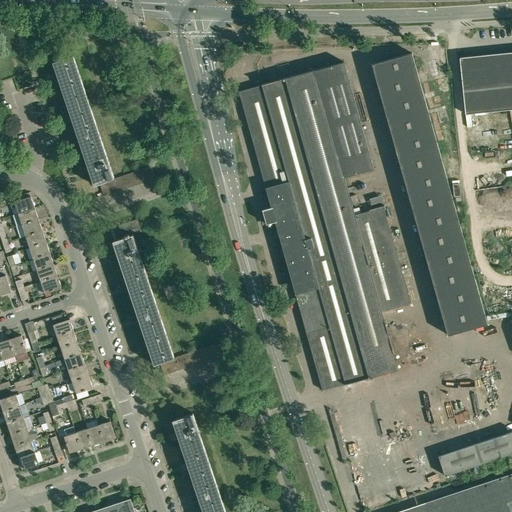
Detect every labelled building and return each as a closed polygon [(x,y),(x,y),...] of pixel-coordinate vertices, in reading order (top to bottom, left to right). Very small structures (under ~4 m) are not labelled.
[(462,86),(511,80),(511,52),(460,58),(460,56),(458,56),(460,74),(461,74),(462,86)] [(410,54),(370,65),(398,162),(395,163),(398,173),(401,172),(448,336),(488,325),(410,54)] [(59,81),(63,93),(83,86),(73,55),(53,62),(56,72),(57,75),(56,75),(55,77),(52,78),(53,83),(59,81)] [(355,215),(345,177),(374,169),(344,62),(315,71),(315,70),(238,91),(271,207),(262,210),(264,217),(266,224),(275,222),(278,233),(322,391),(324,390),(326,391),(328,391),(329,389),(344,385),(345,384),(346,385),(346,384),(398,370),(398,371),(399,370),(382,312),(410,304),(384,207),(355,215)] [(511,80),(462,86),(465,114),(511,109),(511,80)] [(69,111),(73,124),(93,117),(83,86),(63,93),(66,103),(67,105),(66,106),(65,108),(62,109),(64,113),(69,111)] [(74,144),(80,142),(84,155),(104,148),(93,117),(73,124),(77,134),(78,136),(76,137),(76,139),(72,140),(74,144)] [(94,186),(99,184),(105,182),(111,180),(114,179),(104,148),(84,155),(87,164),(88,167),(87,167),(86,169),(83,170),(84,175),(90,173),(94,186)] [(151,167),(145,169),(149,181),(155,179),(151,167)] [(144,183),(149,181),(145,169),(140,171),(144,183)] [(138,184),(144,183),(140,171),(134,172),(138,184)] [(134,172),(128,174),(132,186),(138,184),(134,172)] [(128,174),(123,176),(127,188),(132,186),(128,174)] [(123,176),(117,178),(121,190),(127,188),(123,176)] [(115,192),(121,190),(117,178),(114,179),(111,180),(115,192)] [(111,180),(105,182),(109,194),(115,192),(111,180)] [(109,194),(105,182),(99,184),(104,196),(109,194)] [(18,214),(34,208),(30,197),(10,203),(12,208),(15,207),(18,214)] [(21,225),(38,220),(34,208),(18,214),(13,216),(16,227),(21,225)] [(119,260),(123,272),(143,265),(133,235),(142,232),(137,219),(109,228),(111,233),(112,235),(114,240),(112,241),(115,249),(116,251),(117,254),(116,254),(115,256),(112,257),(113,262),(119,260)] [(21,225),(25,237),(42,231),(38,220),(21,225)] [(46,242),(42,231),(25,237),(29,248),(46,242)] [(8,242),(2,244),(6,253),(11,251),(8,242)] [(29,248),(33,259),(50,254),(46,242),(29,248)] [(33,259),(37,270),(53,265),(50,254),(33,259)] [(10,266),(15,265),(12,256),(7,257),(10,266)] [(15,265),(10,266),(13,276),(18,274),(15,265)] [(37,270),(41,282),(57,276),(53,265),(37,270)] [(123,292),(129,290),(133,303),(153,296),(143,265),(123,272),(126,282),(127,284),(126,285),(125,287),(122,288),(123,292)] [(0,277),(0,295),(11,292),(6,275),(0,277)] [(57,276),(41,282),(45,293),(61,288),(57,276)] [(19,291),(24,289),(21,280),(15,282),(19,291)] [(24,289),(19,291),(22,301),(28,299),(24,289)] [(139,321),(143,333),(164,327),(153,296),(133,303),(136,312),(137,315),(136,316),(135,318),(132,319),(134,323),(139,321)] [(53,325),(57,336),(73,331),(69,319),(53,325)] [(171,359),(174,358),(164,327),(143,333),(147,343),(148,346),(146,346),(146,348),(142,349),(144,354),(150,352),(154,365),(159,363),(165,361),(171,359)] [(28,333),(31,344),(37,342),(34,331),(28,333)] [(77,342),(73,331),(57,336),(61,348),(77,342)] [(13,350),(15,356),(27,352),(21,336),(9,339),(13,350)] [(9,339),(0,342),(0,349),(0,350),(4,360),(15,356),(13,350),(9,339)] [(37,342),(31,344),(33,349),(34,352),(40,350),(40,349),(37,342)] [(61,348),(64,359),(81,354),(77,342),(61,348)] [(215,358),(221,356),(217,343),(211,345),(215,358)] [(209,360),(215,358),(211,345),(205,347),(209,360)] [(204,361),(209,360),(205,347),(199,349),(204,361)] [(199,349),(194,351),(198,363),(204,361),(199,349)] [(192,365),(198,363),(194,351),(188,353),(192,365)] [(188,353),(182,355),(187,367),(192,365),(188,353)] [(68,371),(85,365),(81,354),(64,359),(61,360),(62,365),(66,363),(68,371)] [(181,369),(187,367),(182,355),(177,357),(181,369)] [(36,358),(39,368),(44,366),(41,356),(36,358)] [(177,357),(174,358),(171,359),(175,371),(181,369),(177,357)] [(175,371),(171,359),(165,361),(170,373),(175,371)] [(170,373),(165,361),(159,363),(164,375),(170,373)] [(68,371),(72,382),(88,376),(85,365),(68,371)] [(47,375),(44,366),(39,368),(42,377),(47,375)] [(34,376),(32,377),(23,380),(25,385),(34,382),(41,380),(37,369),(32,371),(34,376)] [(88,376),(72,382),(76,394),(92,388),(88,376)] [(16,388),(25,385),(23,380),(14,383),(16,388)] [(0,383),(0,386),(1,390),(11,387),(9,381),(0,383)] [(47,384),(42,386),(45,395),(50,393),(47,384)] [(45,395),(48,404),(49,404),(53,403),(50,393),(45,395)] [(0,403),(3,411),(20,406),(16,394),(0,399),(0,403)] [(91,397),(93,403),(103,400),(101,394),(91,397)] [(45,395),(40,397),(43,406),(48,404),(45,395)] [(93,403),(91,397),(81,400),(83,406),(93,403)] [(65,402),(67,408),(76,405),(75,399),(65,402)] [(53,403),(49,404),(53,416),(59,413),(58,410),(58,411),(56,406),(56,405),(54,402),(53,403)] [(67,408),(65,402),(56,405),(56,406),(58,411),(58,410),(67,408)] [(7,423),(24,417),(20,406),(3,411),(7,423)] [(43,414),(46,423),(51,421),(48,412),(43,414)] [(173,440),(178,439),(180,444),(182,451),(203,444),(192,412),(172,420),(175,428),(176,430),(176,433),(175,433),(174,435),(171,436),(173,440)] [(24,417),(7,423),(10,434),(27,429),(24,417)] [(54,430),(51,421),(46,423),(49,432),(54,430)] [(98,425),(104,442),(115,438),(110,421),(98,425)] [(104,442),(98,425),(87,428),(93,446),(104,442)] [(75,432),(81,449),(93,446),(87,428),(75,432)] [(27,429),(10,434),(14,446),(31,440),(38,438),(36,433),(29,435),(27,429)] [(511,431),(438,457),(444,476),(511,453),(511,431)] [(81,449),(75,432),(64,436),(70,453),(81,449)] [(50,438),(54,448),(60,446),(56,436),(50,438)] [(31,440),(14,446),(18,457),(35,451),(31,440)] [(190,474),(193,482),(213,475),(203,444),(182,451),(185,459),(186,461),(187,463),(185,463),(185,466),(181,467),(183,471),(189,469),(190,474)] [(63,455),(60,446),(54,448),(57,457),(63,455)] [(35,451),(18,457),(22,469),(39,463),(35,451)] [(485,462),(473,466),(474,469),(473,471),(474,474),(484,471),(483,469),(487,467),(485,462)] [(511,511),(511,474),(398,511),(511,511)] [(201,506),(202,511),(203,511),(224,505),(213,475),(193,482),(196,491),(197,494),(196,494),(195,496),(192,498),(193,502),(199,500),(201,506)] [(397,500),(394,493),(386,495),(388,503),(397,500)] [(383,497),(372,501),(366,502),(369,510),(386,504),(383,497)] [(119,503),(121,511),(134,511),(130,499),(119,503)] [(121,511),(119,503),(107,507),(109,511),(121,511)]
